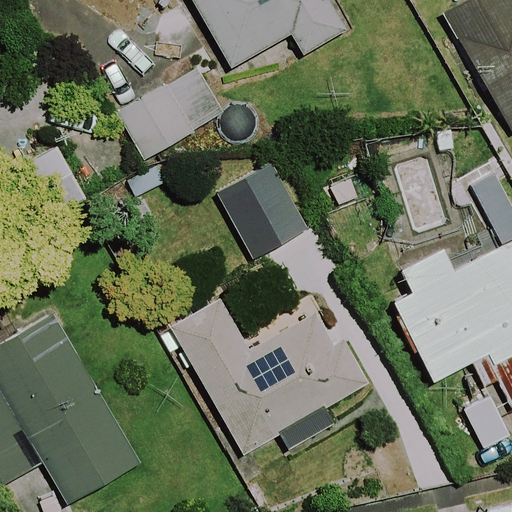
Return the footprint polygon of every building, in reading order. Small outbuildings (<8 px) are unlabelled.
[(346,29),(329,0),(191,0),(230,68),(293,32),(304,53),(346,29)] [(511,0),(463,0),(443,12),(511,133),(511,0)] [(223,113),(196,67),(117,112),(143,158),(223,113)] [(217,191),(253,258),(308,228),(272,162),(217,191)] [(511,239),(454,268),(443,247),(402,267),(413,291),(393,300),(433,381),(473,361),(485,386),(499,379),(511,405),(511,239)] [(249,348),(219,297),(170,325),(244,452),(279,432),(288,449),(334,422),(325,407),(370,381),(344,337),(334,343),(315,310),(249,348)] [(141,461),(54,311),(0,341),(0,485),(43,461),(68,503),(141,461)]
